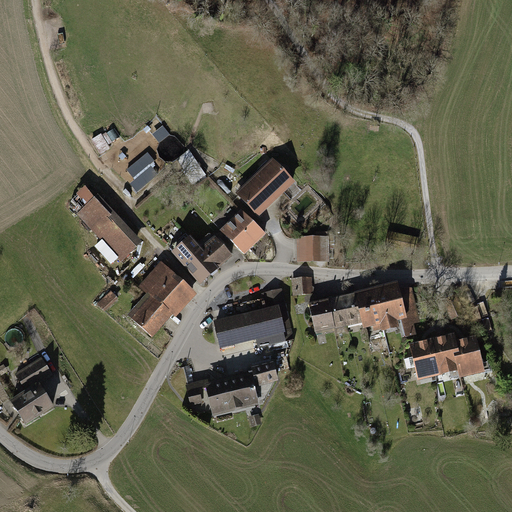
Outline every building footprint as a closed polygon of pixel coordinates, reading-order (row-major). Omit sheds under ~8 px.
[(165,127),(153,135),(159,144),(171,135),(165,127)] [(101,155),(112,149),(104,134),(93,140),(101,155)] [(136,182),(131,185),(137,193),(159,177),(151,166),(156,162),(149,154),(127,170),(136,182)] [(270,160),(233,195),(256,219),(293,183),(270,160)] [(81,187),(65,202),(119,261),(139,242),(95,194),(91,198),(81,187)] [(239,210),(217,230),(242,256),(264,235),(239,210)] [(188,236),(171,251),(201,284),(231,257),(212,236),(199,248),(188,236)] [(418,250),(419,238),(398,236),(397,248),(418,250)] [(327,237),(298,238),(299,262),(328,262),(327,237)] [(160,263),(138,287),(145,294),(126,315),(152,339),(194,294),(160,263)] [(309,278),(292,279),(293,295),(310,294),(309,278)] [(398,281),(305,303),(313,334),(361,322),(362,328),(378,324),(380,332),(399,327),(397,321),(402,320),(407,319),(399,287),(398,281)] [(413,287),(399,287),(407,319),(402,320),(406,337),(417,335),(415,325),(423,324),(413,287)] [(268,308),(214,321),(220,348),(256,339),(259,348),(294,340),(282,289),(264,293),(268,308)] [(98,300),(103,311),(119,302),(114,292),(98,300)] [(464,313),(456,296),(444,302),(452,319),(464,313)] [(453,333),(408,345),(417,381),(456,372),(458,379),(484,372),(474,335),(454,340),(453,333)] [(40,355),(14,371),(25,390),(38,382),(39,384),(53,375),(40,355)] [(208,380),(185,385),(190,406),(202,403),(199,391),(206,389),(213,417),(259,406),(255,389),(278,383),(273,363),(251,368),(253,374),(209,385),(208,380)] [(25,390),(9,400),(25,425),(54,406),(39,384),(38,382),(25,390)]
